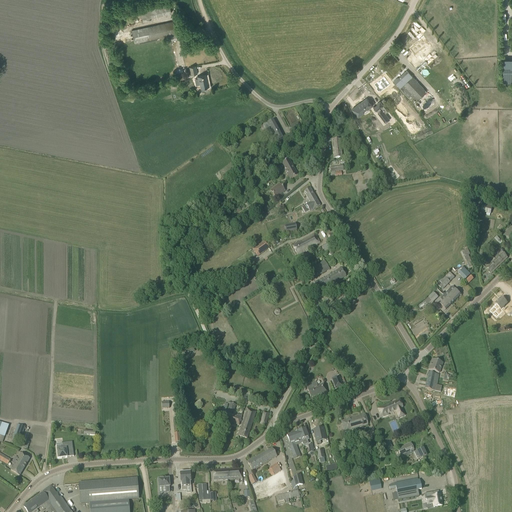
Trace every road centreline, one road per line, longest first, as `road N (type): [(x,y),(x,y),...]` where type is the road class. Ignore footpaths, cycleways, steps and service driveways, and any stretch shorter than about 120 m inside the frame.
road 1 (tertiary): [(10,511),(41,477),(62,468),(226,459),(270,431)]
road 2 (unclassified): [(371,280),(320,195),(329,108)]
road 3 (unclassified): [(270,431),(339,299),(371,280)]
road 4 (unclassified): [(329,108),(314,100),(264,102),(226,63),(211,28)]
road 5 (unclassified): [(458,511),(452,470),(400,375)]
road 6 (tertiary): [(270,431),(400,375)]
road 7 (unclassified): [(329,108),(397,34),(415,0)]
road 8 (tertiary): [(418,358),(511,265)]
